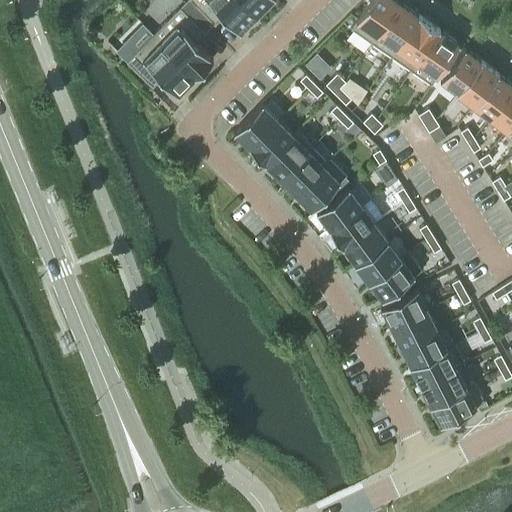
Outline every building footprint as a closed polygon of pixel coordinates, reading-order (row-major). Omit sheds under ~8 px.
[(239,30),(257,12),(244,0),(191,0),(214,23),(223,14),(239,30)] [(244,0),(257,12),(269,0),(244,0)] [(371,40),(398,0),(368,0),(350,26),(371,40)] [(399,0),(398,0),(371,40),(391,54),(419,13),(399,0)] [(153,32),(195,74),(213,56),(197,40),(206,31),(180,5),(153,32)] [(419,13),(391,54),(411,68),(439,27),(419,13)] [(439,27),(411,68),(431,82),(460,42),(439,27)] [(177,92),(195,74),(153,32),(126,59),(152,85),(161,76),(177,92)] [(456,91),(481,58),(465,46),(439,79),(456,91)] [(481,58),(456,91),(472,104),(497,71),(481,58)] [(334,91),(340,86),(345,80),(336,71),(325,83),(334,91)] [(511,82),(497,71),(472,104),(489,117),(511,86),(511,82)] [(308,87),(314,81),(305,73),(299,78),(308,87)] [(314,81),(308,87),(317,96),(322,90),(314,81)] [(340,86),(334,91),(345,103),(351,97),(340,86)] [(511,86),(489,117),(505,129),(511,120),(511,86)] [(248,145),(277,116),(262,101),(233,130),(248,145)] [(338,118),(344,112),(336,103),(330,109),(338,118)] [(423,122),(433,115),(428,106),(418,113),(423,122)] [(368,126),(377,117),(371,111),(362,120),(368,126)] [(344,112),(338,118),(347,126),(353,120),(344,112)] [(433,115),(423,122),(428,130),(439,124),(433,115)] [(293,132),(292,131),(277,116),(248,145),(264,161),(293,132)] [(377,117),(368,126),(374,131),(382,123),(377,117)] [(445,134),(439,124),(428,130),(435,141),(445,134)] [(460,130),(466,140),(473,136),(467,125),(460,130)] [(279,176),(312,144),(295,128),(292,131),(293,132),(264,161),(279,176)] [(466,140),(473,150),(480,146),(473,136),(466,140)] [(327,160),(326,158),(312,144),(279,176),(295,192),(327,160)] [(378,162),(385,157),(379,147),(372,151),(378,162)] [(477,157),(482,164),(492,158),(488,151),(477,157)] [(327,160),(295,192),(310,207),(346,172),(329,155),(326,158),(327,160)] [(385,157),(378,162),(385,172),(392,168),(385,157)] [(497,188),(504,184),(505,183),(499,174),(491,179),(497,188)] [(504,184),(497,188),(503,198),(510,194),(504,184)] [(329,227),(362,202),(349,185),(316,209),(329,227)] [(402,200),(409,195),(403,185),(396,189),(402,200)] [(409,195),(402,200),(408,210),(415,206),(409,195)] [(342,245),(375,220),(362,202),(329,227),(342,245)] [(355,262),(388,238),(375,220),(342,245),(355,262)] [(426,238),(433,234),(426,222),(418,226),(426,238)] [(433,234),(426,238),(433,250),(440,246),(433,234)] [(401,255),(400,254),(388,238),(355,262),(368,280),(401,255)] [(401,255),(368,280),(381,297),(422,267),(407,248),(400,254),(401,255)] [(457,291),(464,287),(458,277),(451,281),(457,291)] [(501,283),(506,291),(511,286),(511,277),(501,283)] [(496,297),(506,291),(501,283),(491,290),(496,297)] [(390,325),(427,306),(417,287),(381,305),(390,325)] [(464,287),(457,291),(463,302),(470,298),(464,287)] [(400,344),(437,326),(427,306),(390,325),(400,344)] [(478,329),(485,325),(479,314),(472,319),(478,329)] [(485,325),(478,329),(484,340),(491,336),(485,325)] [(511,325),(503,331),(511,346),(508,347),(511,353),(511,325)] [(446,345),(446,344),(437,326),(400,344),(410,364),(446,345)] [(456,365),(457,365),(465,361),(454,340),(446,344),(446,345),(410,364),(420,383),(456,365)] [(498,367),(506,363),(500,352),(493,356),(498,367)] [(506,363),(498,367),(504,378),(511,374),(506,363)] [(466,384),(465,383),(457,365),(456,365),(420,383),(429,403),(466,384)] [(466,384),(429,403),(439,422),(454,415),(456,419),(471,411),(469,407),(484,400),(474,379),(465,383),(466,384)]
